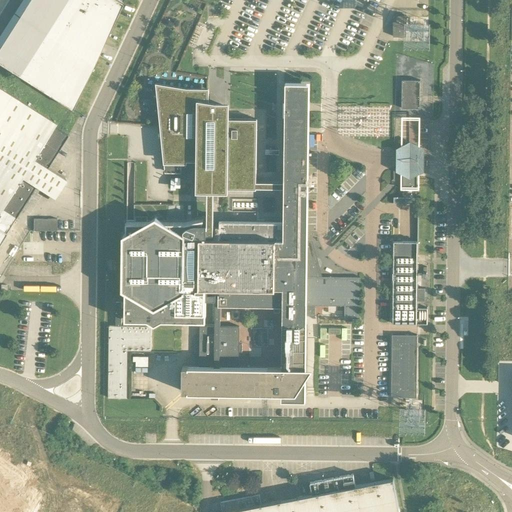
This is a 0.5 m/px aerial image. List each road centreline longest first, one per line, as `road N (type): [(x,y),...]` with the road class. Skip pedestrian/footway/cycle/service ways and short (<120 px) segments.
road 1 (unclassified): [(456,0),(456,442)]
road 2 (unclassified): [(87,364),(90,128),(149,0)]
road 3 (unclassified): [(456,442),(428,454),(122,448),(90,424)]
